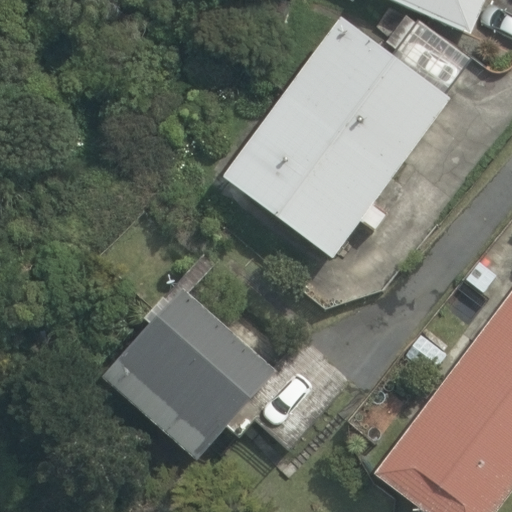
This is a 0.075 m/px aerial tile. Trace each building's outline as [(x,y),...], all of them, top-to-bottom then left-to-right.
[(282,37),(294,2),(287,0),(258,0),(250,26),(282,37)] [(397,0),(474,35),(489,0),(397,0)] [(346,16),(228,175),(337,259),(363,223),(377,231),(391,213),(377,203),(454,98),(450,96),(475,61),(418,18),(415,21),(408,16),(389,42),(378,35),(376,38),(374,37),(377,31),(346,16)] [(284,372),(190,290),(178,303),(170,297),(149,320),(157,326),(111,377),(205,460),(284,372)] [(429,511),(501,511),(511,498),(511,295),(379,475),(429,511)]
